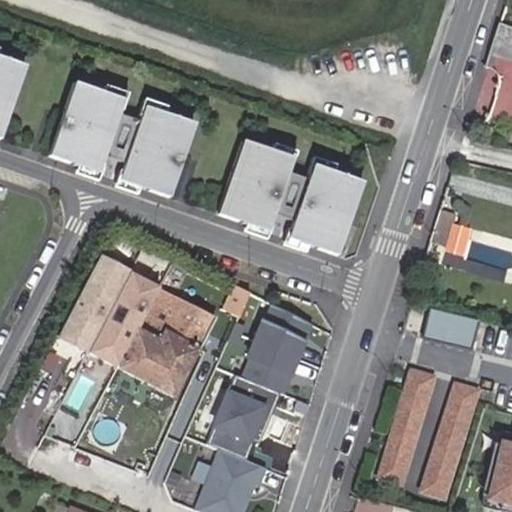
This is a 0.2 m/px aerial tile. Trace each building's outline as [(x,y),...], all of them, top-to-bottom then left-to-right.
[(511,28),(502,25),(492,55),(511,61),(511,28)] [(0,128),(22,67),(0,58),(0,128)] [(113,98),(72,84),(47,158),(88,171),(92,162),(101,165),(119,111),(110,108),(113,98)] [(163,197),(188,125),(150,111),(147,120),(136,116),(116,171),(126,175),(123,183),(163,197)] [(278,155),(238,141),(213,214),(253,228),(256,219),(266,222),(284,167),(275,164),(278,155)] [(332,255),(357,182),(317,169),(314,178),(305,175),(286,229),(295,232),(292,241),(332,255)] [(450,228),(455,213),(442,208),(437,223),(450,228)] [(445,245),(450,228),(437,223),(432,241),(445,245)] [(212,319),(97,260),(87,278),(56,339),(171,398),(212,319)] [(424,298),(428,286),(419,283),(415,295),(424,298)] [(311,326),(268,304),(261,323),(254,321),(236,378),(284,398),(311,326)] [(495,390),(492,403),(511,408),(511,354),(471,344),(462,381),(495,390)] [(405,487),(440,375),(412,366),(376,478),(405,487)] [(274,400),(229,378),(203,445),(245,460),(274,400)] [(458,395),(492,403),(495,390),(462,381),(458,395)] [(511,439),(497,437),(483,505),(511,511),(511,439)] [(244,511),(265,472),(214,454),(192,511),(193,511),(244,511)]
